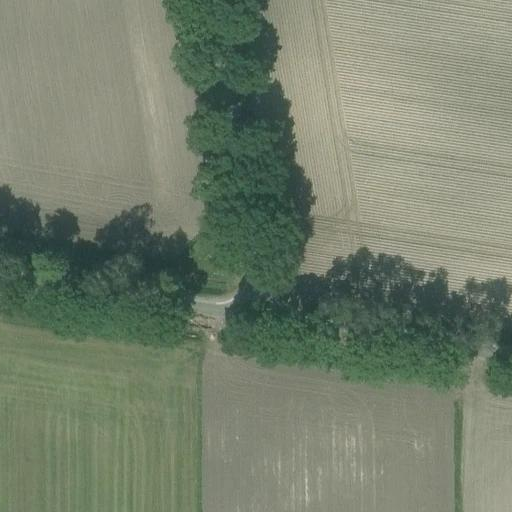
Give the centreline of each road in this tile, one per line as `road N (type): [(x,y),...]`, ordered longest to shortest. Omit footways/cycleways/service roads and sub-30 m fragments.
road 1 (unclassified): [(273,332),(218,0)]
road 2 (unclassified): [(273,332),(0,290)]
road 3 (unclassified): [(511,367),(273,332)]
